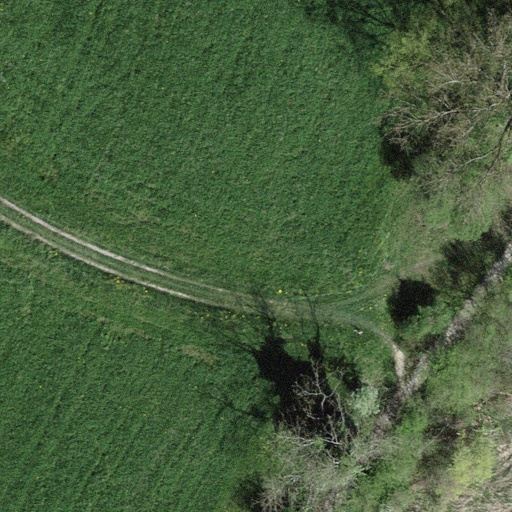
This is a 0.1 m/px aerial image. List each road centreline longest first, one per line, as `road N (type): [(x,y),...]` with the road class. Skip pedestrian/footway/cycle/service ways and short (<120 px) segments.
road 1 (track): [(0,207),(109,262),(239,303),(318,313)]
road 2 (track): [(318,313),(391,293),(511,228)]
